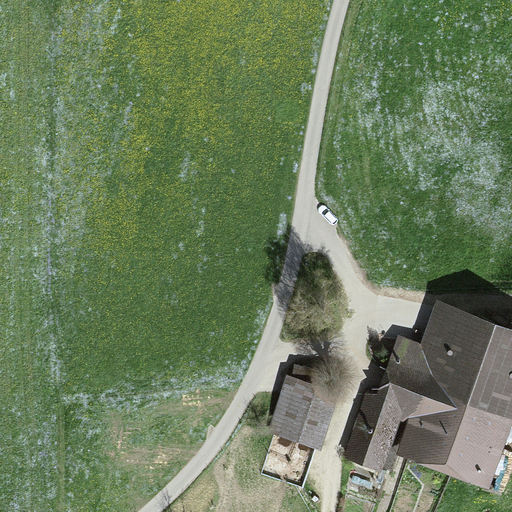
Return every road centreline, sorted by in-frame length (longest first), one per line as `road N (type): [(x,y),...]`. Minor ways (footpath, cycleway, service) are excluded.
road 1 (unclassified): [(342,0),(301,226),(263,358),(213,446),(149,511)]
road 2 (track): [(327,511),(360,369),(352,333)]
